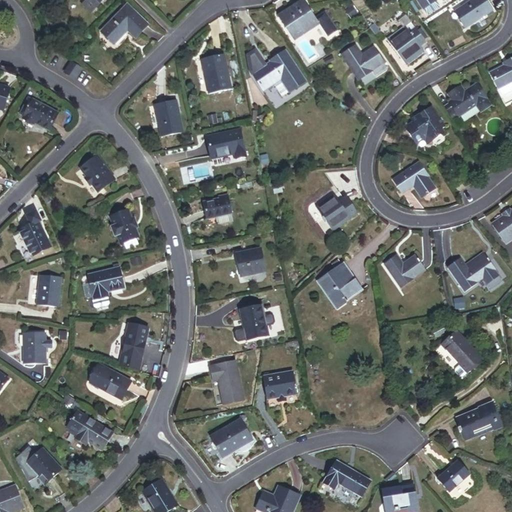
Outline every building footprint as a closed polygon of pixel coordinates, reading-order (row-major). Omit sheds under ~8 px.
[(98,2),(95,0),(84,0),(83,1),(91,9),(98,2)] [(314,18),(303,0),(281,13),(285,19),(292,32),(308,23),(311,28),(319,24),(326,37),(336,31),(325,11),(314,18)] [(440,3),(437,0),(418,0),(427,12),(440,3)] [(471,0),(455,11),(466,28),(493,10),(486,0),(471,0)] [(486,0),(493,10),(496,8),(490,0),(486,0)] [(128,25),(136,32),(148,20),(128,1),(102,27),(114,39),(128,25)] [(463,29),(466,28),(455,11),(452,12),(463,29)] [(418,44),(424,40),(411,21),(405,12),(397,17),(402,24),(385,36),(404,62),(412,57),(409,53),(419,46),(418,44)] [(292,32),(285,19),(282,21),(293,39),(311,28),(308,23),(292,32)] [(386,66),(382,60),(372,46),(361,54),(354,44),(341,53),(357,78),(371,69),(375,76),(385,69),(386,68),(386,66)] [(409,53),(412,57),(422,50),(419,46),(409,53)] [(305,79),(285,49),(270,59),(271,60),(260,67),(249,51),(241,57),(251,71),(254,74),(255,73),(263,86),(274,80),(282,93),(305,79)] [(211,92),(233,87),(225,52),(203,57),(211,92)] [(505,93),(511,88),(511,56),(502,62),(503,65),(490,72),(501,92),(505,93)] [(66,68),(75,73),(81,64),(72,59),(66,68)] [(451,100),(460,114),(488,96),(478,82),(466,90),(462,84),(449,93),(453,99),(451,100)] [(22,114),(48,127),(56,110),(31,97),(22,114)] [(161,133),(183,129),(176,98),(154,102),(161,133)] [(460,114),(451,100),(443,105),(453,119),(460,114)] [(446,126),(433,106),(416,117),(418,120),(414,122),(405,128),(416,144),(424,138),(428,144),(445,133),(442,129),(446,126)] [(236,156),(246,154),(241,129),(207,136),(211,156),(235,151),(236,156)] [(404,155),(395,153),(393,160),(403,163),(404,155)] [(96,190),(114,176),(96,154),(79,167),(86,177),(89,180),(96,190)] [(422,197),(435,188),(427,177),(428,176),(420,163),(394,180),(403,193),(414,186),(422,197)] [(453,188),(461,182),(456,175),(448,181),(453,188)] [(346,204),(353,199),(350,194),(347,196),(342,189),(338,193),(346,204)] [(215,214),(231,211),(228,192),(219,194),(220,196),(203,199),(207,216),(215,214)] [(355,216),(362,211),(353,199),(346,204),(338,193),(320,205),(334,226),(344,219),(347,222),(355,216)] [(511,235),(511,209),(495,222),(507,239),(511,235)] [(33,253),(50,244),(37,220),(40,219),(36,210),(27,215),(25,219),(28,225),(21,229),(22,231),(20,232),(30,251),(32,250),(33,253)] [(136,235),(137,235),(133,226),(136,225),(134,219),(131,220),(127,211),(111,217),(121,241),(124,240),(136,235)] [(232,219),(231,211),(215,214),(216,220),(218,221),(232,219)] [(337,229),(347,222),(344,219),(334,226),(337,229)] [(136,235),(124,240),(126,246),(138,241),(136,235)] [(241,274),(266,269),(261,247),(237,252),(241,274)] [(466,263),(469,267),(487,255),(484,251),(466,263)] [(414,278),(427,270),(419,255),(406,262),(402,254),(388,262),(402,286),(414,279),(414,278)] [(499,273),(487,255),(469,267),(466,263),(461,256),(448,265),(465,289),(483,276),(487,282),(499,273)] [(346,299),(362,287),(343,260),(341,262),(335,266),(319,277),(335,301),(343,295),(346,299)] [(110,301),(108,291),(124,287),(119,266),(118,266),(117,262),(112,264),(113,267),(88,273),(90,283),(83,285),(85,295),(93,294),(95,305),(98,306),(109,303),(110,301)] [(39,305),(59,308),(62,279),(43,276),(39,305)] [(335,301),(338,305),(347,300),(346,299),(343,295),(335,301)] [(273,321),(275,319),(273,312),(271,311),(265,313),(262,303),(240,308),(243,323),(236,325),(234,328),(236,337),(239,339),(246,337),(247,338),(269,332),(267,322),(273,321)] [(123,360),(141,365),(153,324),(135,319),(123,360)] [(25,361),(46,361),(46,332),(24,332),(25,361)] [(446,345),(470,372),(484,359),(460,332),(446,345)] [(224,403),(243,399),(235,360),(210,365),(213,380),(219,379),(224,403)] [(132,378),(101,363),(92,382),(123,397),(132,378)] [(0,399),(13,380),(0,371),(0,399)] [(286,395),(297,393),(293,371),(266,375),(269,398),(279,396),(286,395)] [(479,432),(494,427),(492,424),(501,420),(495,403),(479,409),(480,412),(458,420),(460,426),(458,426),(460,432),(462,431),(464,438),(468,437),(469,440),(481,435),(479,432)] [(114,430),(83,411),(71,432),(80,437),(78,441),(89,448),(91,444),(102,450),(114,430)] [(235,451),(234,450),(254,438),(243,419),(213,437),(225,457),(235,451)] [(495,430),(504,427),(501,420),(492,424),(494,427),(495,430)] [(47,483),(63,468),(44,447),(28,462),(47,483)] [(363,495),(371,480),(336,459),(324,480),(335,487),(339,480),(363,495)] [(440,477),(451,490),(471,473),(460,460),(440,477)] [(144,490),(156,511),(165,511),(178,505),(173,495),(171,497),(168,493),(171,491),(163,479),(144,490)] [(12,511),(26,505),(17,484),(0,491),(0,511),(12,511)] [(411,511),(419,510),(414,484),(383,490),(387,511),(410,507),(410,511),(411,511)] [(268,511),(293,511),(300,494),(279,486),(276,495),(265,491),(260,506),(270,510),(268,511)]
